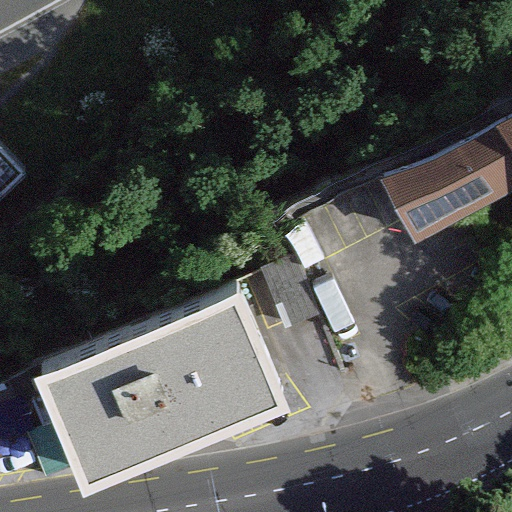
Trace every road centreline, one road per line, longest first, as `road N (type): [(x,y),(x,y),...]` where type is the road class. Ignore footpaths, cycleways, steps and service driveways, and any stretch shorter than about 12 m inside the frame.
road 1 (primary): [(149,511),(419,455),(511,410)]
road 2 (motorway): [(0,105),(153,0)]
